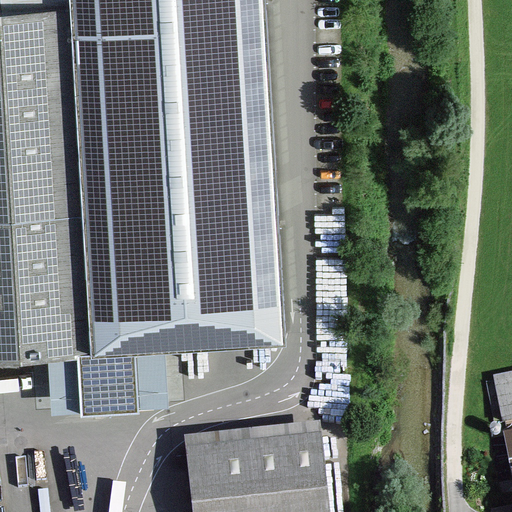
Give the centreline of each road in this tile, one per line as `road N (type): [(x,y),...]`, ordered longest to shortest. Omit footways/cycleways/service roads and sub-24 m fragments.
road 1 (track): [(454,483),(477,156),(475,0)]
road 2 (unknown): [(0,418),(167,446)]
